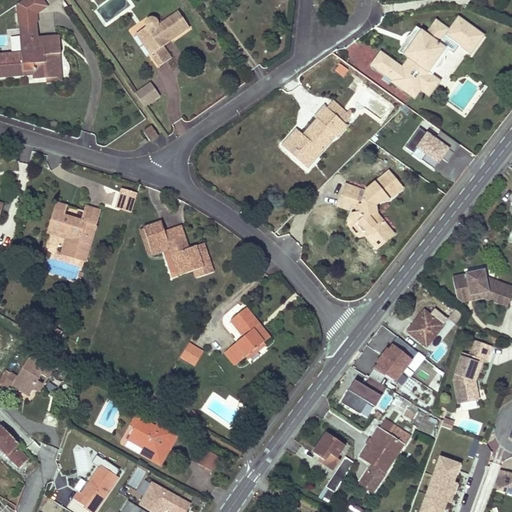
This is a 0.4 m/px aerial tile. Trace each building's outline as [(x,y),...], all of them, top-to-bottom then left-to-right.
[(155,18),(152,16),(150,16),(148,16),(146,17),(145,19),(143,22),(144,24),(145,26),(138,30),(154,52),(149,55),(157,66),(171,57),(163,46),(189,28),(177,10),(157,24),(157,23),(156,20),(155,18)] [(392,81),(398,85),(404,77),(417,87),(428,71),(432,74),(437,66),(439,66),(441,65),(443,63),(444,61),(445,59),(445,57),(445,56),(450,49),(454,52),(460,44),(471,52),(484,34),(459,15),(449,29),(435,19),(426,32),(421,28),(402,54),(407,58),(401,67),(380,51),(370,65),(392,81)] [(20,41),(38,39),(37,38),(36,20),(18,22),(20,41)] [(409,36),(408,36),(407,36),(406,36),(405,37),(405,38),(404,39),(404,40),(404,41),(404,42),(398,51),(402,54),(421,28),(417,25),(409,36)] [(154,52),(138,30),(134,33),(149,55),(154,52)] [(38,39),(20,41),(21,53),(37,52),(37,51),(37,50),(37,49),(37,48),(37,47),(37,46),(38,46),(39,45),(40,45),(40,44),(41,44),(42,44),(58,43),(58,37),(37,38),(38,39)] [(37,50),(37,51),(37,52),(21,53),(0,54),(0,76),(23,75),(22,64),(32,64),(33,78),(46,77),(56,77),(54,53),(59,53),(58,43),(42,44),(41,44),(40,44),(40,45),(39,45),(38,46),(37,46),(37,47),(37,48),(37,49),(37,50)] [(56,77),(46,77),(46,81),(61,81),(59,53),(54,53),(56,77)] [(339,64),(335,72),(344,77),(348,70),(339,64)] [(441,80),(432,74),(428,71),(417,87),(421,90),(430,96),(441,80)] [(417,87),(404,77),(398,85),(392,81),(390,83),(414,100),(421,90),(417,87)] [(150,82),(134,93),(144,107),(159,96),(150,82)] [(326,110),(344,125),(350,117),(333,102),(326,110)] [(337,138),(346,127),(344,125),(326,110),(323,107),(314,118),(317,120),(302,137),(303,137),(299,142),(293,136),(285,145),(304,162),(310,154),(315,158),(335,136),(337,138)] [(149,141),(157,135),(151,127),(143,132),(149,141)] [(303,137),(302,137),(296,132),(293,136),(299,142),(303,137)] [(449,149),(426,133),(416,147),(438,163),(449,149)] [(310,154),(304,162),(309,166),(315,158),(310,154)] [(392,175),(388,172),(381,177),(384,181),(392,175)] [(359,196),(360,193),(361,190),(346,185),(340,200),(350,204),(359,206),(359,213),(351,214),(349,221),(359,234),(366,232),(374,242),(389,230),(377,214),(375,205),(380,201),(387,200),(402,188),(392,175),(384,181),(381,177),(366,190),(363,198),(359,196)] [(350,204),(340,200),(338,207),(348,211),(350,204)] [(67,206),(56,203),(48,228),(67,234),(66,239),(64,244),(67,245),(64,255),(85,261),(100,211),(84,206),(80,221),(64,216),(67,206)] [(375,250),(394,235),(389,230),(374,242),(366,232),(359,234),(349,221),(347,225),(357,238),(364,236),(375,250)] [(196,277),(204,275),(213,272),(203,243),(187,248),(183,250),(180,241),(168,245),(164,232),(161,222),(143,228),(152,254),(163,251),(170,248),(178,274),(193,269),(196,277)] [(187,248),(180,227),(164,232),(168,245),(180,241),(183,250),(187,248)] [(67,234),(48,228),(47,233),(66,239),(67,234)] [(170,248),(163,251),(171,277),(178,274),(170,248)] [(452,275),(456,298),(488,291),(509,299),(511,291),(511,285),(496,280),(485,275),(484,269),(465,273),(452,275)] [(488,291),(456,298),(461,302),(482,297),(506,307),(509,299),(488,291)] [(245,309),(238,315),(231,321),(244,337),(229,349),(240,362),(245,357),(263,343),(269,338),(245,309)] [(415,323),(411,327),(407,332),(425,346),(447,319),(435,309),(430,315),(426,320),(422,317),(417,324),(415,323)] [(430,315),(424,311),(415,323),(417,324),(422,317),(426,320),(430,315)] [(472,381),(475,381),(482,359),(486,361),(491,345),(474,339),(469,354),(462,352),(453,379),(458,404),(461,403),(479,399),(477,390),(476,387),(474,387),(472,381)] [(181,353),(189,358),(197,345),(189,340),(181,353)] [(263,343),(245,357),(247,359),(265,345),(263,343)] [(197,345),(189,358),(195,362),(203,349),(197,345)] [(411,361),(391,346),(388,350),(386,349),(376,362),(379,364),(375,369),(394,384),(411,361)] [(240,362),(229,349),(224,353),(235,366),(240,362)] [(17,377),(5,370),(0,378),(0,384),(8,390),(11,385),(28,396),(32,389),(37,381),(41,375),(46,378),(42,384),(43,385),(51,372),(28,358),(17,377)] [(387,388),(368,378),(364,386),(354,381),(341,403),(360,413),(367,401),(374,405),(380,395),(382,396),(387,388)] [(37,381),(32,389),(38,393),(43,385),(42,384),(37,381)] [(402,413),(404,410),(405,407),(413,411),(416,406),(411,403),(397,394),(392,403),(395,405),(393,407),(402,413)] [(437,418),(419,407),(411,421),(432,433),(437,418)] [(384,415),(378,411),(374,417),(380,421),(384,415)] [(454,420),(445,418),(443,427),(452,429),(454,420)] [(138,419),(133,428),(138,431),(143,421),(138,419)] [(383,419),(378,427),(390,435),(395,427),(383,419)] [(138,431),(133,428),(127,439),(142,448),(139,454),(155,463),(157,458),(162,461),(169,448),(164,446),(172,432),(156,423),(153,428),(143,421),(138,431)] [(19,443),(2,426),(0,427),(0,448),(18,467),(27,459),(15,447),(19,443)] [(360,456),(366,460),(372,464),(359,483),(372,491),(408,435),(395,427),(390,435),(378,427),(360,456)] [(172,432),(164,446),(169,448),(177,435),(172,432)] [(332,470),(335,466),(338,461),(333,458),(342,445),(326,434),(312,454),(322,461),(321,462),(332,470)] [(220,454),(207,446),(199,460),(212,467),(220,454)] [(462,464),(439,455),(418,511),(443,511),(447,502),(451,503),(458,484),(455,483),(462,464)] [(352,463),(344,458),(335,471),(344,477),(352,463)] [(97,507),(117,477),(100,466),(90,479),(92,480),(82,495),(78,493),(73,500),(84,506),(82,508),(87,511),(94,511),(95,511),(97,507)] [(511,473),(499,469),(493,486),(506,491),(509,490),(511,490),(511,473)] [(344,477),(335,471),(323,490),(331,496),(344,477)] [(88,477),(78,493),(82,495),(92,480),(90,479),(88,477)] [(186,511),(191,504),(152,481),(138,504),(151,511),(161,511),(164,508),(169,511),(186,511)] [(331,496),(323,490),(318,498),(327,503),(331,496)] [(144,511),(128,501),(120,511),(144,511)]
